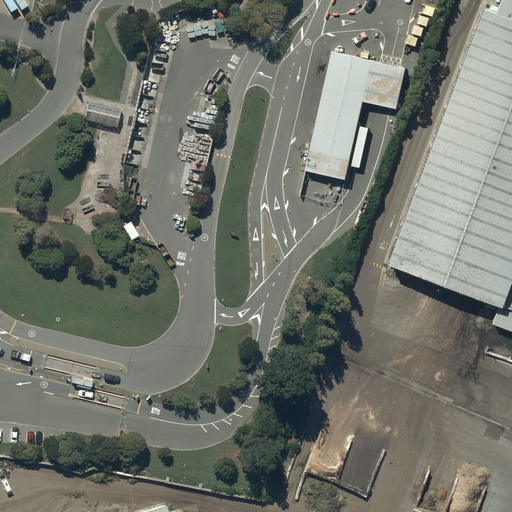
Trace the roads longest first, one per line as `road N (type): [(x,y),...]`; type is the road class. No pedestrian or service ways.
road 1 (unclassified): [(302,0),(257,50),(233,100),(190,332)]
road 2 (unclassified): [(0,346),(129,380),(161,371),(190,332)]
